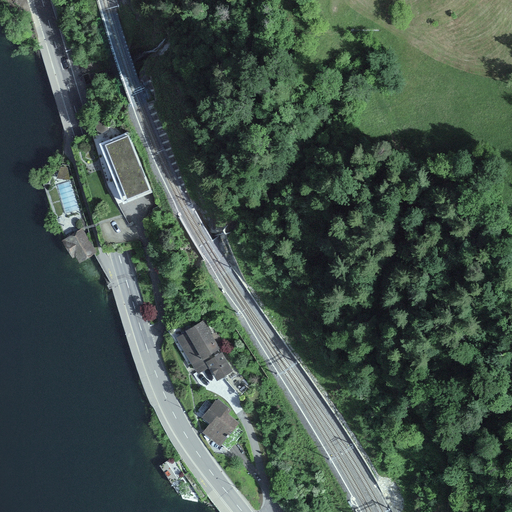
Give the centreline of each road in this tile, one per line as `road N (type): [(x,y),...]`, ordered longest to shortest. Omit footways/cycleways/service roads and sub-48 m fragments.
road 1 (track): [(447,511),(450,466),(399,403),(374,339),(387,256),(408,212),(412,181),(370,59),(333,39),(313,14),(313,0)]
road 2 (primary): [(242,511),(172,413),(152,364),(41,0)]
